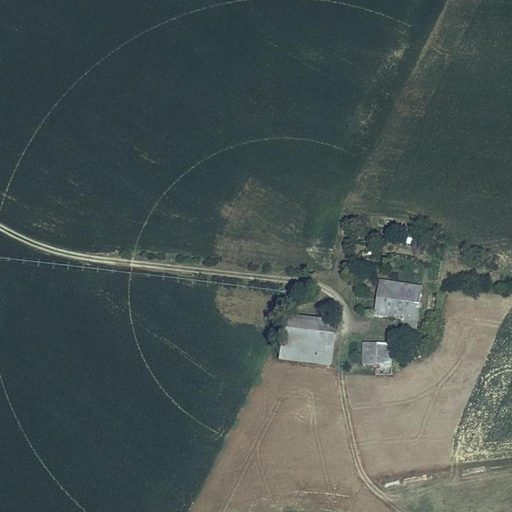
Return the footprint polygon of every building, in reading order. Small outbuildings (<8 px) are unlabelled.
[(373,231),(357,230),(355,242),(372,243),(373,231)] [(401,328),(415,330),(421,288),(380,282),(375,315),(402,319),(401,328)] [(334,322),(285,316),(281,342),(331,348),(334,322)] [(279,359),(329,366),(331,348),(281,342),(279,359)] [(391,365),(392,345),(363,344),(363,364),(391,365)]
